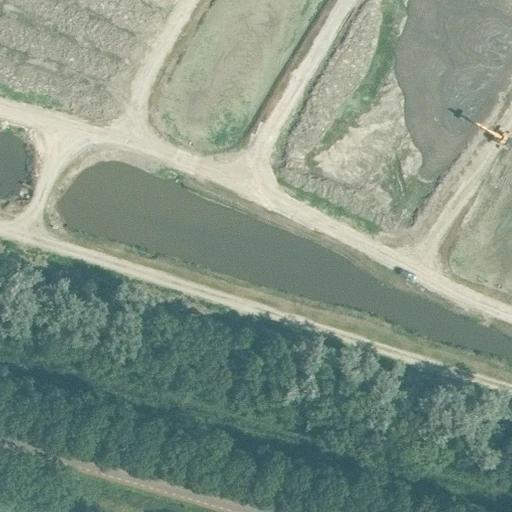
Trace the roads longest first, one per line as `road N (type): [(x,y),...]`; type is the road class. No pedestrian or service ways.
road 1 (track): [(0,110),(201,167),(511,312)]
road 2 (track): [(245,188),(358,0)]
road 3 (track): [(413,270),(511,120)]
road 4 (track): [(123,145),(146,80),(193,0)]
